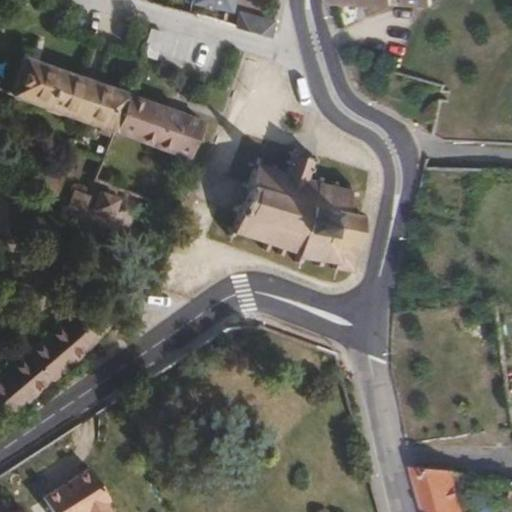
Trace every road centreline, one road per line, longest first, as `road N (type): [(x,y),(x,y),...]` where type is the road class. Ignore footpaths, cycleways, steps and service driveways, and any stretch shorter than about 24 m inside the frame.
road 1 (tertiary): [(0,455),(222,296),(271,295),(366,326)]
road 2 (unclassified): [(366,326),(408,511)]
road 3 (tertiary): [(307,0),(325,86),(394,150)]
road 4 (tertiary): [(394,150),(396,200),(366,326)]
road 5 (unknown): [(511,437),(384,421)]
